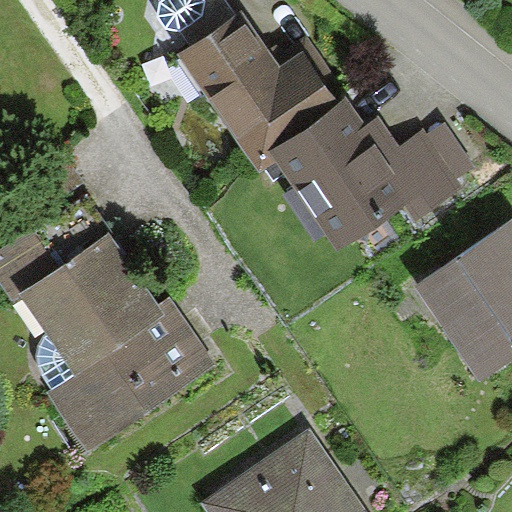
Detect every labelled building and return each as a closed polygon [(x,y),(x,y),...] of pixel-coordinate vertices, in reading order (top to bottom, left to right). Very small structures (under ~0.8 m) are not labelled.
[(192,49),(236,16),(224,0),(161,0),(162,1),(158,16),(166,28),(180,31),(192,49)] [(275,157),(341,104),(304,53),(282,69),(243,11),(236,16),(192,49),(178,60),(261,174),(278,162),(275,157)] [(409,205),(418,217),(464,187),(424,131),(399,147),(379,116),(368,124),(350,98),(341,104),(275,157),(278,162),(344,248),(409,205)] [(511,363),(511,223),(416,287),(485,382),(511,363)] [(35,224),(0,246),(0,275),(15,299),(24,293),(78,376),(52,392),(89,449),(216,366),(172,299),(161,306),(130,259),(115,235),(64,268),(35,224)] [(207,499),(215,511),(369,511),(347,477),(316,430),(207,499)]
